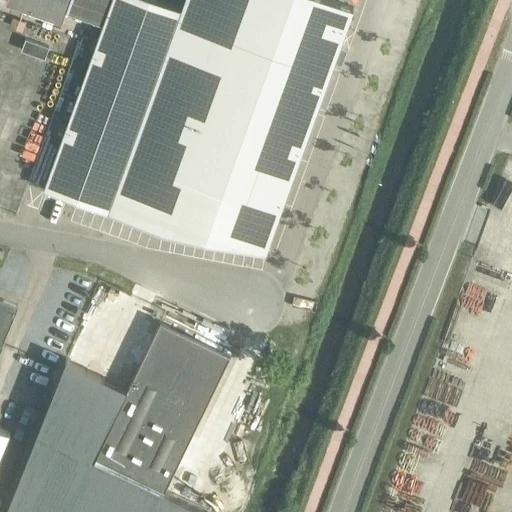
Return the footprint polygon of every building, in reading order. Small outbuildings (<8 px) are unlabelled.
[(5,0),(5,1),(61,21),(64,12),(68,0),(5,0)] [(43,190),(107,213),(180,9),(153,0),(68,0),(64,12),(101,24),(43,190)] [(264,252),(352,8),(329,0),(182,0),(180,9),(107,213),(161,232),(264,252)] [(11,19),(8,29),(21,33),(25,24),(11,19)] [(0,454),(9,433),(0,429),(0,348),(18,307),(0,299),(0,454)] [(67,359),(5,511),(206,511),(207,511),(164,490),(181,457),(180,456),(227,362),(159,328),(129,389),(67,359)]
